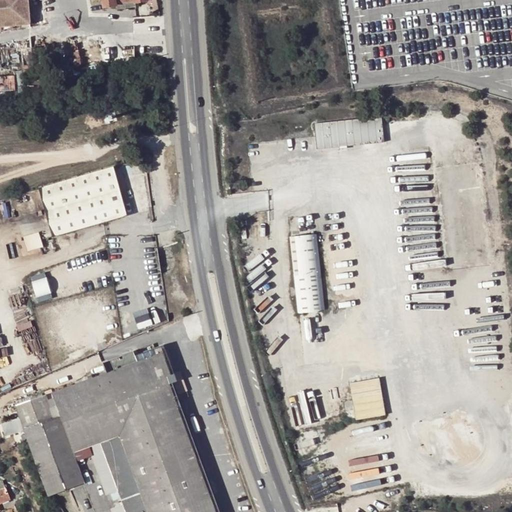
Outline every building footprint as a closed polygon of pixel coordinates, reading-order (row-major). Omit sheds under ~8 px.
[(0,0),(0,26),(30,24),(27,0),(0,0)] [(0,90),(17,89),(16,75),(0,76),(0,90)] [(384,144),(382,118),(314,125),(317,151),(384,144)] [(490,264),(478,163),(437,168),(449,269),(490,264)] [(126,215),(113,168),(41,189),(54,235),(126,215)] [(43,247),(39,232),(24,237),(28,252),(43,247)] [(325,311),(317,235),(290,238),(299,313),(325,311)] [(171,375),(175,374),(164,344),(135,355),(133,351),(102,362),(106,372),(162,351),(171,375)] [(162,351),(106,372),(52,392),(54,396),(47,399),(46,394),(15,406),(20,418),(1,425),(5,437),(24,430),(48,495),(84,481),(74,453),(88,448),(106,496),(110,494),(114,504),(121,501),(122,505),(111,509),(112,511),(216,511),(169,384),(174,382),(177,381),(175,374),(171,375),(162,351)] [(386,416),(380,379),(351,384),(357,421),(386,416)] [(221,511),(174,382),(169,384),(216,511),(221,511)] [(0,502),(9,499),(2,482),(0,482),(0,502)]
